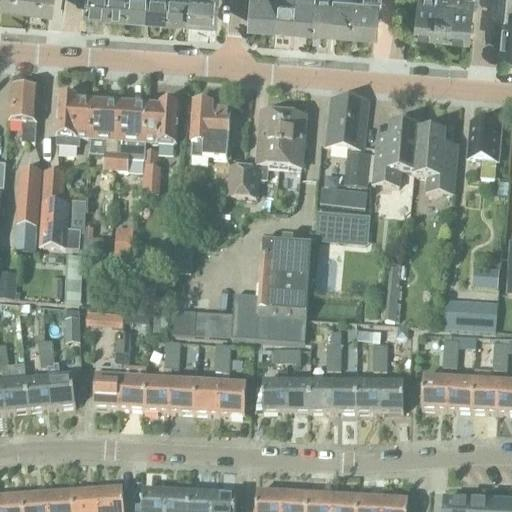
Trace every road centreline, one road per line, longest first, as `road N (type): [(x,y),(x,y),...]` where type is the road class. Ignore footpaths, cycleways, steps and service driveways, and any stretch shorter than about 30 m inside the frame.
road 1 (residential): [(0,459),(48,447),(233,450),(511,468)]
road 2 (tertiary): [(511,94),(230,68)]
road 3 (tertiary): [(230,68),(66,57)]
